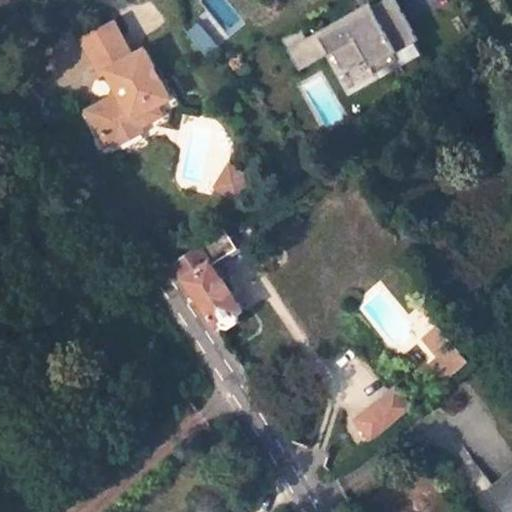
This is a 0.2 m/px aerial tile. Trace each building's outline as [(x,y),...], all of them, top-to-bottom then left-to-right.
[(406,0),(371,0),(290,45),(302,67),(339,46),(351,67),(369,57),(376,69),(428,40),(406,0)] [(110,140),(149,122),(152,114),(172,104),(149,54),(135,61),(117,26),(86,40),(104,76),(111,73),(117,86),(115,87),(114,88),(112,90),(111,91),(111,92),(111,95),(111,96),(111,98),(112,100),(113,101),(88,113),(99,137),(110,140)] [(149,122),(110,140),(99,137),(105,149),(151,128),(149,122)] [(230,199),(244,176),(226,165),(212,189),(230,199)] [(217,329),(244,310),(201,245),(172,264),(178,271),(185,281),(217,329)] [(452,379),(423,343),(407,356),(425,378),(417,384),(429,398),(452,379)] [(413,410),(397,390),(357,421),(372,441),(413,410)] [(511,511),(511,476),(494,491),(510,511),(511,511)]
